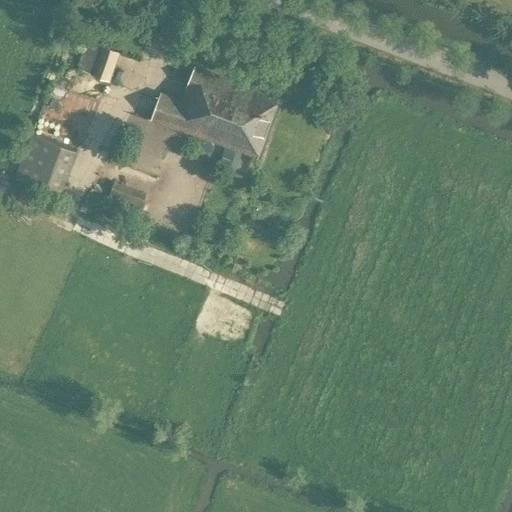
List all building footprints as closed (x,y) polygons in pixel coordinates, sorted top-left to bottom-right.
[(120,54),(102,47),(90,42),(79,70),(109,81),(120,54)] [(260,159),(283,100),(195,67),(183,101),(163,93),(153,119),(260,159)] [(62,195),(79,150),(33,133),(16,177),(62,195)] [(115,181),(109,197),(143,210),(149,194),(115,181)] [(247,416),(253,402),(241,397),(235,410),(247,416)]
